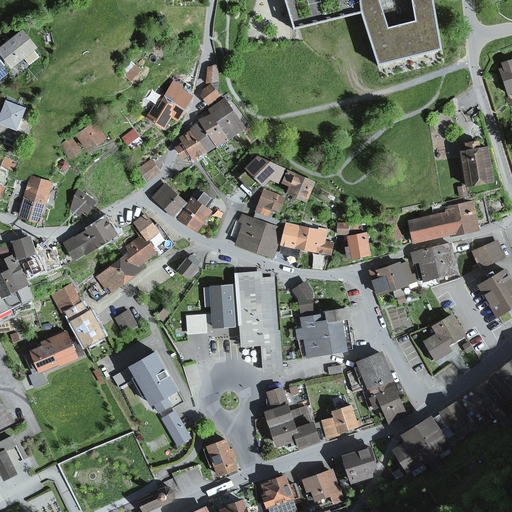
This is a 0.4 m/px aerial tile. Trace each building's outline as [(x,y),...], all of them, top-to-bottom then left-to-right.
[(282,0),(292,32),(359,15),(376,67),(439,51),(430,0),(282,0)] [(22,30),(0,47),(0,57),(9,69),(23,58),(29,65),(39,57),(34,51),(37,48),(22,30)] [(502,69),(497,71),(506,97),(511,94),(511,59),(500,64),(502,69)] [(131,62),(120,73),(129,82),(140,71),(131,62)] [(217,65),(206,68),(205,85),(218,82),(217,65)] [(182,87),(173,81),(162,98),(183,112),(192,98),(180,91),(182,87)] [(202,91),(200,97),(207,107),(219,96),(209,85),(202,91)] [(183,112),(162,98),(157,107),(153,105),(144,120),(162,132),(171,119),(176,122),(183,112)] [(244,129),(223,101),(208,111),(211,116),(198,122),(200,125),(189,134),(178,141),(182,147),(176,151),(182,160),(188,157),(192,162),(213,148),(227,141),(244,129)] [(24,110),(5,103),(0,115),(0,128),(15,134),(24,110)] [(96,121),(74,135),(87,154),(106,141),(99,130),(101,128),(96,121)] [(15,134),(0,128),(0,138),(12,143),(15,134)] [(133,129),(121,138),(127,146),(139,137),(133,129)] [(71,137),(59,146),(69,160),(81,152),(71,137)] [(464,153),(458,154),(464,190),(492,185),(486,149),(479,150),(478,143),(462,145),(464,153)] [(59,162),(58,167),(59,169),(62,171),(67,170),(68,164),(64,160),(59,162)] [(153,160),(139,167),(146,182),(158,171),(153,160)] [(258,160),(239,180),(253,194),(267,180),(277,184),(283,171),(258,160)] [(314,183),(286,172),(281,184),(288,187),(284,196),(305,204),(314,183)] [(52,184),(30,177),(16,219),(39,226),(52,184)] [(167,184),(153,199),(173,218),(187,203),(167,184)] [(192,197),(176,218),(197,233),(212,212),(207,208),(217,195),(209,185),(197,201),(192,197)] [(463,187),(456,188),(458,198),(465,197),(463,187)] [(95,203),(78,190),(73,197),(69,211),(79,217),(82,213),(86,216),(95,203)] [(286,200),(263,192),(258,205),(281,213),(286,200)] [(445,213),(406,224),(410,246),(477,233),(472,202),(444,207),(445,213)] [(392,213),(384,214),(385,224),(393,223),(392,213)] [(145,214),(132,225),(138,238),(125,247),(130,253),(140,267),(156,255),(159,258),(174,247),(157,224),(153,227),(145,214)] [(285,229),(245,215),(234,245),(274,259),(285,229)] [(105,220),(84,232),(95,251),(123,235),(118,227),(116,229),(113,224),(109,227),(105,220)] [(298,236),(285,233),(283,246),(331,255),(334,244),(326,242),(329,229),(300,223),(298,236)] [(348,224),(336,224),(336,236),(347,236),(348,224)] [(399,227),(384,230),(387,244),(402,241),(399,227)] [(84,232),(61,245),(72,264),(95,251),(84,232)] [(365,235),(345,239),(350,262),(369,258),(365,235)] [(30,238),(11,244),(17,261),(35,256),(30,238)] [(498,242),(471,252),(478,269),(505,259),(498,242)] [(450,244),(431,250),(433,261),(438,281),(457,275),(450,244)] [(433,261),(431,250),(409,254),(412,267),(417,265),(433,261)] [(130,253),(116,264),(129,282),(143,271),(140,267),(130,253)] [(186,259),(176,272),(188,281),(198,267),(197,267),(200,263),(190,255),(187,260),(186,259)] [(0,269),(0,315),(32,301),(28,285),(13,256),(4,261),(8,271),(2,274),(0,269)] [(37,260),(26,265),(32,280),(43,275),(37,260)] [(433,261),(417,265),(422,285),(438,281),(433,261)] [(406,262),(399,265),(407,287),(417,282),(414,274),(411,276),(406,262)] [(116,264),(97,278),(99,281),(108,293),(110,296),(129,282),(116,264)] [(388,264),(368,272),(371,280),(369,281),(375,298),(407,287),(399,265),(399,264),(389,267),(388,264)] [(487,283),(477,288),(495,319),(511,309),(511,282),(506,271),(496,276),(494,272),(484,278),(487,283)] [(262,272),(234,275),(238,337),(277,334),(273,278),(262,279),(262,272)] [(108,293),(99,281),(87,290),(96,302),(108,293)] [(306,281),(292,291),(298,302),(299,314),(313,309),(312,292),(306,281)] [(73,284),(51,295),(62,318),(65,316),(69,322),(87,313),(73,284)] [(231,286),(208,288),(211,330),(234,328),(231,286)] [(165,307),(156,317),(163,322),(171,313),(165,307)] [(323,315),(298,318),(300,330),(295,331),(296,341),(303,340),(306,360),(346,354),(341,322),(348,321),(346,308),(322,311),(323,315)] [(87,313),(69,322),(83,350),(104,339),(90,311),(87,313)] [(128,311),(114,319),(124,334),(137,325),(128,311)] [(205,315),(185,317),(186,336),(206,334),(205,315)] [(436,336),(422,344),(434,363),(451,353),(448,348),(465,337),(452,316),(431,328),(436,336)] [(41,348),(28,353),(37,375),(42,373),(58,367),(59,369),(78,361),(66,332),(39,344),(41,348)] [(17,333),(10,336),(12,344),(19,342),(17,333)] [(277,334),(238,337),(239,349),(260,347),(260,349),(280,348),(279,334),(277,334)] [(468,343),(462,346),(466,355),(473,351),(468,343)] [(280,348),(260,349),(262,373),(282,371),(280,348)] [(155,353),(127,369),(133,379),(151,409),(156,406),(160,414),(174,406),(170,398),(178,393),(155,353)] [(380,355),(357,365),(371,399),(367,401),(372,412),(379,409),(400,400),(380,355)] [(511,360),(486,381),(502,402),(511,394),(511,360)] [(341,366),(327,368),(329,375),(342,373),(341,366)] [(133,379),(127,369),(112,377),(118,388),(133,379)] [(353,372),(347,375),(351,387),(358,385),(353,372)] [(47,384),(42,373),(37,375),(29,379),(34,389),(47,384)] [(486,381),(461,400),(476,420),(484,415),(489,422),(495,417),(501,423),(511,415),(502,402),(486,381)] [(297,386),(288,389),(291,397),(299,394),(297,386)] [(292,423),(288,412),(281,389),(266,394),(271,410),(263,413),(269,430),(292,423)] [(306,393),(300,395),(303,404),(308,402),(306,393)] [(0,397),(0,428),(14,422),(1,398),(0,397)] [(400,400),(379,409),(386,425),(407,416),(400,400)] [(403,444),(390,453),(405,476),(448,448),(447,446),(457,439),(454,434),(470,423),(455,401),(436,413),(437,415),(430,420),(429,418),(399,438),(403,444)] [(292,423),(269,430),(276,449),(294,443),(297,451),(320,444),(307,406),(288,412),(292,423)] [(331,419),(321,422),(326,441),(339,437),(338,435),(361,428),(359,421),(355,422),(351,407),(329,413),(331,419)] [(175,412),(160,420),(177,448),(192,439),(175,412)] [(12,436),(0,441),(0,469),(5,480),(19,474),(7,449),(16,445),(12,436)] [(225,440),(203,449),(215,480),(237,472),(232,460),(236,459),(232,449),(229,451),(225,440)] [(372,447),(339,459),(349,487),(372,479),(371,472),(376,470),(375,467),(378,463),(372,447)] [(332,469),(300,482),(305,495),(309,493),(314,504),(330,498),(333,506),(344,501),(332,469)] [(284,476),(259,485),(268,509),(299,498),(294,484),(288,486),(284,476)] [(164,488),(137,500),(142,511),(146,511),(171,501),(174,497),(174,492),(170,488),(164,488)] [(245,511),(242,502),(217,511),(245,511)]
